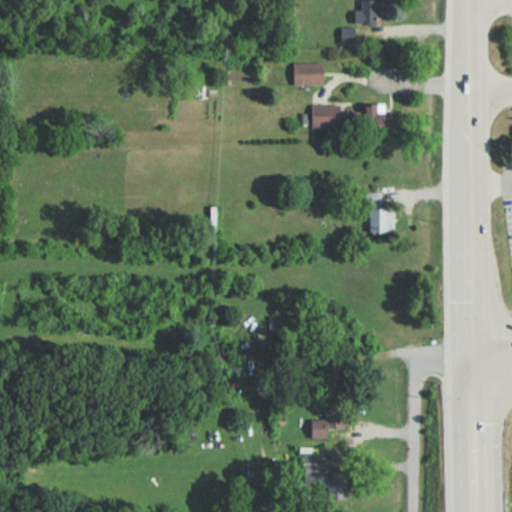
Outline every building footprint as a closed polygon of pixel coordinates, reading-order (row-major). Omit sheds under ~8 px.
[(373,0),(349,0),(349,23),(373,23),(373,0)] [(337,37),(351,38),(352,29),(338,27),(337,37)] [(318,62),(287,62),(287,84),(318,84),(318,62)] [(380,128),(381,104),(306,102),(305,127),(380,128)] [(363,232),(389,232),(389,191),(363,191),(363,232)] [(306,437),(327,437),(327,409),(320,409),(320,419),(306,419),(306,437)] [(316,456),(297,456),(297,478),(316,478),(316,456)]
